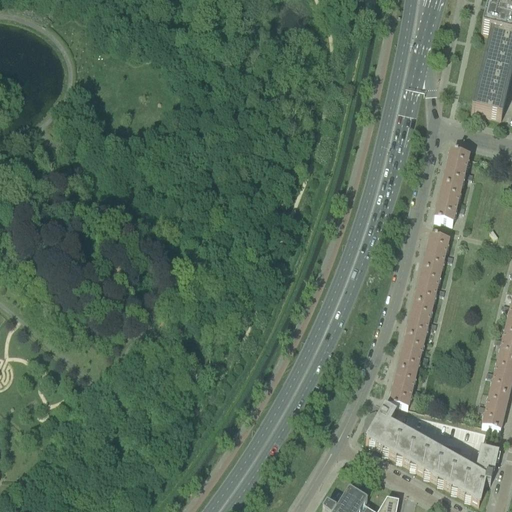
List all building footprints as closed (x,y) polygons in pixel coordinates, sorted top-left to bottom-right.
[(511,8),(488,3),(480,37),(492,40),(473,118),(470,117),(470,118),(500,125),(500,124),(497,123),(511,62),(511,8)] [(450,158),(441,192),(460,196),(463,182),(471,184),(472,178),(465,177),(468,162),(455,159),(456,159),(454,158),(454,159),(450,158)] [(460,196),(441,192),(433,226),(437,227),(440,228),(440,227),(452,230),(455,216),(463,218),(464,212),(457,210),(460,196)] [(429,240),(421,274),(440,279),(443,265),(451,267),(452,261),(445,259),(448,245),(436,242),(436,241),(434,241),(429,240)] [(421,274),(413,308),(432,312),(435,298),(443,300),(444,295),(436,293),(440,279),(421,274)] [(508,316),(505,330),(511,331),(511,300),(510,311),(502,309),(501,314),(508,316)] [(413,308),(405,341),(424,346),(427,332),(435,334),(436,328),(428,327),(432,312),(413,308)] [(500,350),(497,364),(511,368),(511,331),(505,330),(501,344),(494,342),(493,348),(500,350)] [(405,341),(397,375),(416,379),(419,365),(427,367),(428,362),(420,360),(424,346),(405,341)] [(492,383),(489,397),(508,401),(511,383),(511,368),(497,364),(493,377),(486,375),(485,381),(492,383)] [(416,379),(397,375),(389,409),(393,410),(392,410),(395,411),(395,410),(407,413),(411,399),(418,401),(420,395),(412,393),(416,379)] [(508,401),(489,397),(485,411),(478,409),(477,414),(484,416),(481,431),(493,434),(495,435),(499,436),(508,401)] [(480,455),(479,462),(475,477),(393,430),(394,426),(396,426),(398,415),(392,413),(392,414),(390,417),(384,413),(381,418),(379,417),(377,417),(375,417),(373,417),(371,418),(369,419),(367,421),(366,423),(375,428),(365,447),(470,506),(478,510),(485,479),(491,481),(496,459),(480,455)] [(395,511),(397,507),(386,504),(382,511),(381,511),(380,511),(362,511),(364,507),(363,506),(363,507),(350,499),(350,498),(349,497),(339,511),(330,511),(328,510),(325,509),(323,511),(395,511)]
